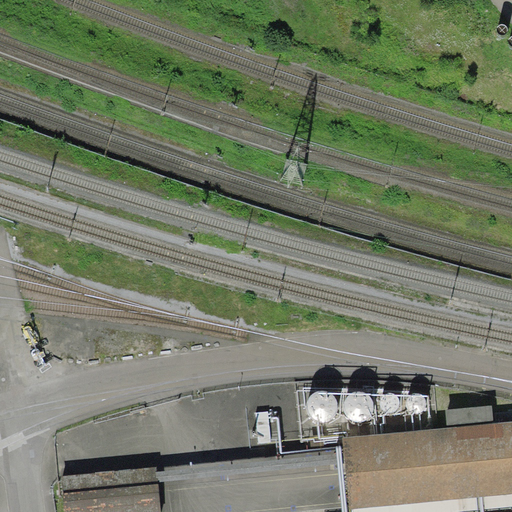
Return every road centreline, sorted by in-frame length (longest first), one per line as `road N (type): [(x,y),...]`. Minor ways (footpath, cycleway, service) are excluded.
road 1 (unclassified): [(15,421),(133,378),(258,354),(315,349),(511,367)]
road 2 (unknown): [(15,421),(17,346),(0,268)]
